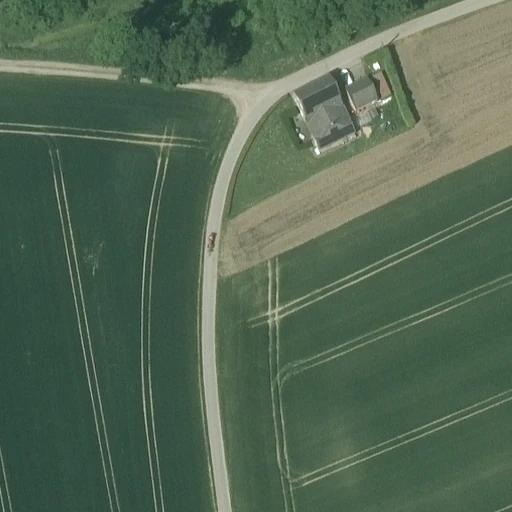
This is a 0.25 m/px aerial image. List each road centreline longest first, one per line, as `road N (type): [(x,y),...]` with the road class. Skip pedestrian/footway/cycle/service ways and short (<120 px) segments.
road 1 (residential): [(482,0),(305,73),(261,105),(231,154),(215,201),(208,375),(224,511)]
road 2 (track): [(305,73),(0,65)]
